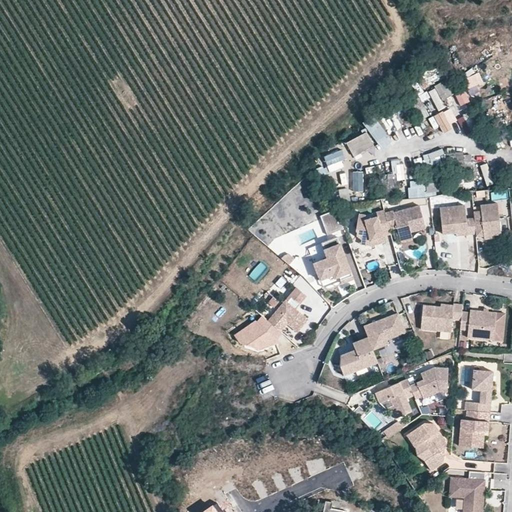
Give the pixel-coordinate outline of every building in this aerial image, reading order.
[(446,82),(427,92),(438,112),(457,103),(446,82)] [(461,83),(451,88),(460,108),(470,103),(461,83)] [(433,133),(453,127),(448,112),(428,118),(433,133)] [(377,121),(367,127),(381,151),(392,145),(377,121)] [(366,133),(346,144),(353,158),(374,147),(366,133)] [(320,159),(328,175),(345,167),(337,151),(320,159)] [(425,166),(444,164),(442,152),(423,155),(425,166)] [(455,156),(457,167),(471,164),(469,153),(455,156)] [(390,160),(391,182),(405,181),(404,160),(390,160)] [(488,164),(481,166),(485,187),(493,185),(488,164)] [(440,176),(425,178),(427,195),(442,193),(440,176)] [(508,199),(507,191),(490,192),(490,200),(508,199)] [(393,211),(385,214),(389,230),(397,228),(401,243),(412,240),(410,233),(425,229),(419,206),(394,213),(393,211)] [(481,213),(473,214),(474,219),(476,236),(476,239),(483,238),(493,237),(501,236),(498,206),(480,207),(481,213)] [(476,236),(474,219),(466,220),(465,207),(440,210),(442,236),(456,235),(467,234),(467,237),(476,236)] [(336,211),(321,217),(328,235),(343,230),(336,211)] [(385,214),(384,211),(376,213),(378,218),(365,221),(358,219),(355,232),(356,232),(355,236),(356,237),(361,240),(372,242),(384,239),(383,237),(390,235),(389,230),(385,214)] [(321,244),(328,263),(314,268),(317,275),(319,281),(338,274),(343,287),(354,282),(337,238),(321,244)] [(281,259),(289,266),(294,260),(286,253),(281,259)] [(308,297),(297,288),(289,297),(292,299),(300,306),(308,297)] [(268,304),(276,312),(282,305),(273,298),(268,304)] [(288,304),(285,302),(282,305),(276,312),(267,322),(280,333),(285,326),(283,325),(285,323),(287,325),(297,333),(307,321),(288,304)] [(463,314),(464,307),(455,306),(454,307),(454,310),(441,308),(424,306),(421,330),(451,334),(453,321),(462,322),(463,314)] [(471,315),(463,314),(462,322),(460,331),(468,332),(467,339),(503,344),(506,317),(489,314),(484,314),(471,312),(471,315)] [(399,315),(364,329),(368,339),(373,352),(389,346),(387,342),(406,334),(399,315)] [(281,334),(280,333),(267,322),(263,318),(257,324),(256,323),(235,337),(241,345),(258,351),(280,343),(276,340),(281,334)] [(373,352),(368,339),(353,345),(356,352),(341,358),(340,367),(344,378),(367,369),(366,367),(377,362),(373,352)] [(418,384),(410,387),(414,397),(416,401),(423,398),(424,400),(439,393),(447,394),(448,370),(435,370),(421,375),(424,382),(425,384),(419,387),(418,384)] [(489,415),(490,416),(492,384),(488,384),(488,374),(473,373),(472,393),(481,394),(480,406),(465,405),(465,413),(466,413),(489,415)] [(410,387),(407,381),(376,394),(380,405),(390,400),(393,407),(391,408),(396,420),(412,413),(407,400),(414,397),(410,387)] [(354,413),(361,419),(366,413),(360,407),(354,413)] [(489,415),(466,413),(466,423),(461,422),(458,449),(475,450),(476,440),(480,440),(480,435),(484,435),(485,425),(488,425),(489,415)] [(384,435),(387,440),(404,429),(401,424),(384,435)] [(445,441),(434,426),(425,426),(407,437),(416,449),(423,444),(432,459),(425,463),(431,473),(443,465),(445,441)] [(482,451),(484,435),(480,435),(480,440),(476,440),(475,450),(482,451)] [(423,444),(416,449),(425,463),(432,459),(423,444)] [(388,497),(410,483),(396,462),(375,476),(388,497)] [(469,480),(451,479),(450,498),(465,499),(463,511),(482,511),(485,474),(470,473),(469,480)] [(224,511),(217,502),(202,511),(224,511)] [(346,511),(331,509),(332,504),(326,503),(324,511),(346,511)]
